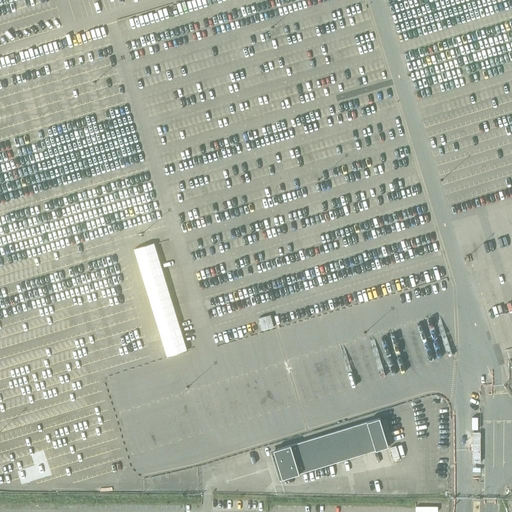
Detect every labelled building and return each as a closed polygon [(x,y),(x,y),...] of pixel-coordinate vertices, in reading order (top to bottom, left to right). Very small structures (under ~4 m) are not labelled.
[(136,247),(166,355),(187,350),(156,241),(136,247)] [(271,313),(259,317),(263,329),(275,325),(271,313)] [(277,449),(274,450),(282,478),(286,477),(286,478),(389,446),(380,417),(277,449)] [(480,462),(480,438),(472,438),(472,462),(480,462)] [(49,463),(26,471),(30,482),(50,475),(53,474),(49,463)]
